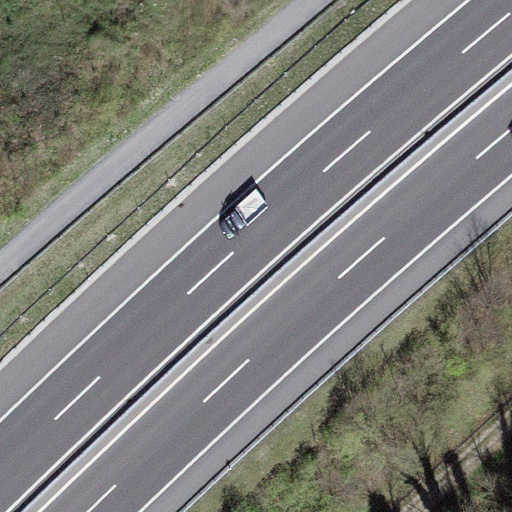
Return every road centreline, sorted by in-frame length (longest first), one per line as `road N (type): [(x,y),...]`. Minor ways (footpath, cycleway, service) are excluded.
road 1 (motorway): [(511,13),(280,206),(0,474)]
road 2 (motorway): [(90,511),(349,267),(511,131)]
road 3 (track): [(308,0),(0,274)]
road 4 (track): [(418,511),(511,425)]
